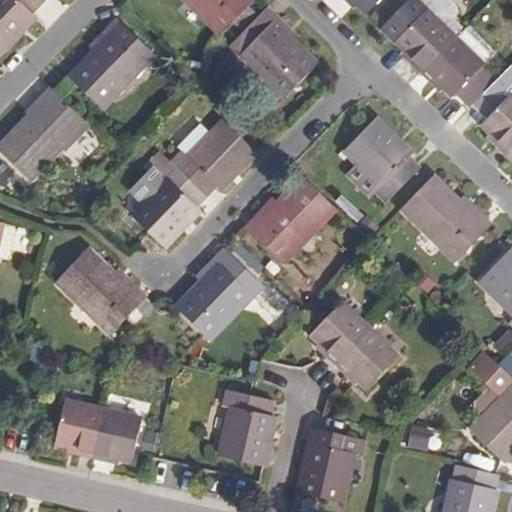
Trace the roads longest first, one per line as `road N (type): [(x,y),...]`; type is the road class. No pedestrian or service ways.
road 1 (residential): [(367,64),(168,271)]
road 2 (residential): [(367,64),(511,203)]
road 3 (residential): [(0,475),(139,511)]
road 4 (residential): [(0,98),(100,0)]
road 5 (unknown): [(308,391),(273,511)]
